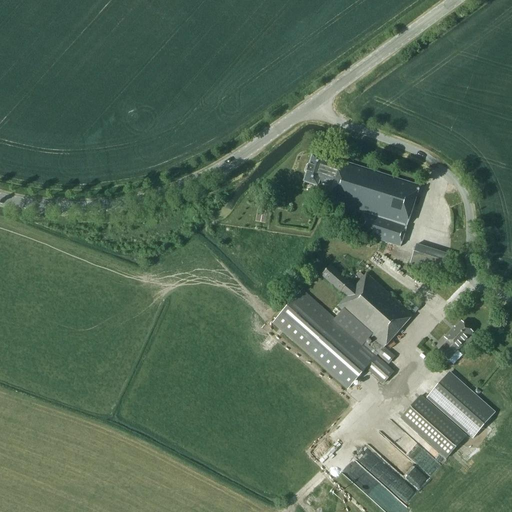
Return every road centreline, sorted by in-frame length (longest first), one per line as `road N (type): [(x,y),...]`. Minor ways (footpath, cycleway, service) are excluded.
road 1 (tertiary): [(0,198),(83,206),(176,189),(307,108)]
road 2 (tertiary): [(307,108),(447,171),(465,196),(477,282),(511,298)]
road 3 (tertiary): [(307,108),(453,0)]
